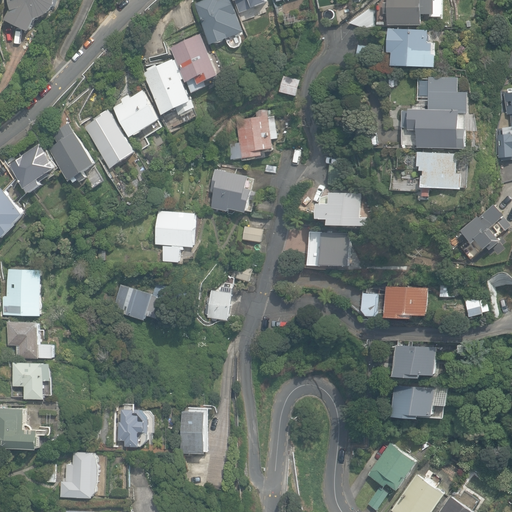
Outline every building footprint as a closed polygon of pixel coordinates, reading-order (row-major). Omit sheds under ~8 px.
[(9,21),(30,31),(36,19),(43,17),(48,14),(53,10),(56,5),(57,0),(10,0),(14,10),(9,21)] [(203,0),(195,3),(213,45),(245,32),(231,0),(203,0)] [(389,25),(423,25),(423,14),(436,14),(436,0),(389,0),(389,3),(385,3),(385,13),(389,13),(389,25)] [(338,7),(321,8),(322,25),(339,24),(338,7)] [(351,23),(362,27),(373,19),(373,10),(370,9),(351,23)] [(391,64),(435,66),(436,41),(428,41),(429,28),(389,27),(388,51),(392,51),(391,64)] [(172,49),(194,94),(209,87),(207,83),(221,76),(202,35),(172,49)] [(358,61),(376,63),(378,47),(360,45),(358,61)] [(178,109),(181,115),(198,107),(194,99),(174,59),(158,67),(157,64),(148,69),(149,71),(145,73),(165,115),(178,109)] [(280,92),(296,96),(300,79),(284,75),(280,92)] [(417,146),(460,147),(460,145),(468,146),(469,93),(458,93),(459,77),(433,76),(432,108),(410,108),(410,112),(407,112),(407,122),(409,123),(409,129),(418,129),(417,146)] [(511,155),(511,86),(508,87),(508,90),(506,90),(508,113),(510,113),(511,125),(502,126),(503,133),(497,134),(499,156),(511,155)] [(114,107),(132,137),(137,134),(138,135),(144,132),(143,131),(163,120),(145,89),(132,97),(130,94),(122,99),(123,102),(114,107)] [(86,127),(113,168),(138,152),(109,109),(94,118),(96,121),(86,127)] [(244,158),(245,161),(267,157),(266,152),(274,151),(274,148),(273,139),(279,138),(275,116),(270,117),(268,109),(256,111),(257,117),(237,120),(241,142),(230,144),(233,160),(244,158)] [(50,149),(72,181),(80,176),(83,180),(88,177),(86,173),(99,164),(70,122),(53,134),(59,143),(50,149)] [(386,132),(371,131),(371,148),(386,149),(386,132)] [(29,188),(32,193),(45,185),(41,180),(59,168),(42,144),(12,164),(28,189),(29,188)] [(421,185),(462,187),(462,171),(457,171),(458,151),(418,149),(417,164),(420,164),(420,168),(423,168),(423,173),(422,173),(421,185)] [(6,158),(10,164),(16,160),(13,154),(6,158)] [(406,190),(409,190),(409,184),(413,181),(413,172),(406,172),(406,158),(381,158),(381,190),(406,190)] [(330,184),(348,186),(350,165),(332,164),(330,184)] [(231,208),(250,212),(255,189),(249,188),(251,176),(217,169),(213,191),(217,192),(213,208),(230,211),(231,208)] [(0,242),(5,237),(6,239),(21,225),(19,224),(29,214),(4,188),(0,192),(0,242)] [(122,193),(124,197),(131,192),(128,188),(122,193)] [(331,225),(369,225),(369,218),(362,218),(362,193),(333,193),(332,204),(319,204),(319,218),(331,218),(331,225)] [(496,204),(462,230),(480,252),(486,247),(490,251),(501,242),(497,236),(509,227),(502,217),(505,215),(496,204)] [(164,259),(180,260),(181,244),(195,245),(197,211),(159,208),(157,242),(165,243),(164,259)] [(243,237),(259,239),(261,227),(245,225),(243,237)] [(311,265),(350,266),(351,233),(312,232),(311,265)] [(232,274),(248,279),(252,267),(236,263),(232,274)] [(3,315),(43,316),(44,270),(9,269),(9,296),(4,296),(3,315)] [(114,310),(146,320),(148,314),(165,320),(171,299),(122,284),(114,310)] [(441,285),(441,297),(456,297),(456,289),(452,289),(452,285),(441,285)] [(430,287),(389,286),(389,294),(364,293),(363,312),(366,312),(366,316),(387,316),(387,318),(415,318),(415,315),(430,315),(430,287)] [(208,317),(229,320),(234,293),(212,289),(208,317)] [(465,294),(471,317),(486,313),(485,312),(492,311),(487,294),(482,296),(480,290),(465,294)] [(21,356),(21,357),(56,358),(56,344),(41,343),(41,322),(10,321),(10,345),(18,345),(18,356),(21,356)] [(396,375),(423,377),(424,373),(437,374),(439,347),(398,344),(396,375)] [(54,380),(55,361),(15,360),(14,385),(26,385),(25,397),(46,398),(47,380),(54,380)] [(395,416),(422,417),(422,414),(436,415),(437,387),(397,385),(395,416)] [(0,447),(42,448),(42,433),(33,433),(33,432),(28,432),(28,407),(0,406),(0,447)] [(120,422),(120,439),(128,440),(128,446),(142,446),(142,436),(148,431),(148,420),(141,412),(141,407),(136,407),(136,409),(123,409),(123,422),(120,422)] [(183,453),(208,453),(208,411),(183,411),(183,453)] [(475,437),(485,444),(492,435),(482,428),(475,437)] [(390,482),(400,490),(420,461),(392,442),(370,474),(387,486),(390,482)] [(63,496),(95,497),(96,495),(99,492),(99,486),(101,481),(101,468),(100,462),(100,457),(97,454),(97,451),(76,451),(75,463),(68,463),(67,477),(63,477),(63,496)] [(433,511),(447,493),(439,487),(442,484),(428,474),(426,478),(419,473),(394,510),(397,511),(433,511)] [(369,503),(379,510),(391,492),(382,486),(369,503)] [(441,511),(477,511),(452,495),(441,511)]
